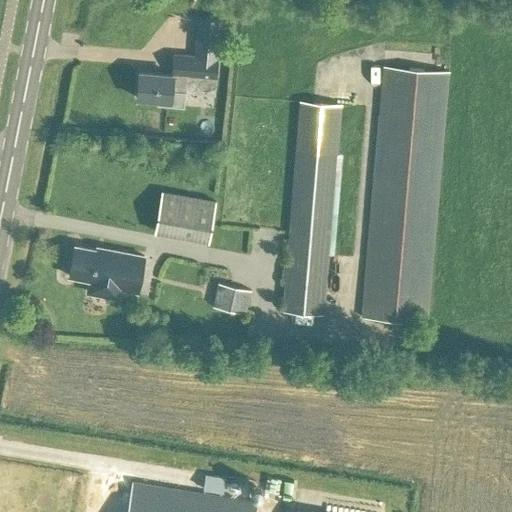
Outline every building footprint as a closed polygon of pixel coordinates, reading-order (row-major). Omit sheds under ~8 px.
[(157,103),(184,106),(186,75),(215,78),(220,20),(198,18),(195,55),(174,53),(172,73),(139,70),(137,96),(157,98),(157,103)] [(362,316),(426,321),(448,70),(384,65),(362,316)] [(283,309),(323,313),(336,153),(296,150),(283,309)] [(154,230),(208,239),(215,200),(161,190),(154,230)] [(96,248),(74,244),(68,275),(90,279),(88,291),(118,297),(120,288),(137,291),(144,255),(108,248),(107,249),(97,247),(98,246),(97,245),(96,248)] [(213,305),(245,312),(250,288),(219,281),(213,305)] [(225,477),(206,474),(203,489),(223,492),(225,477)] [(133,480),(127,511),(254,511),(257,501),(133,480)]
